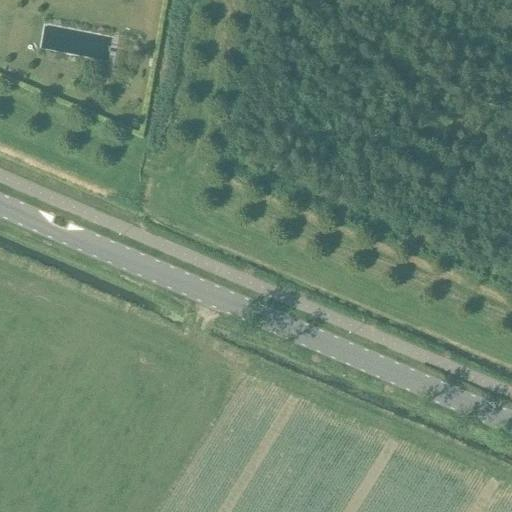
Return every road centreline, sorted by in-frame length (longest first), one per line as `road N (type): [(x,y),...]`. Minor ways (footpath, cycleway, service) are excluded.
road 1 (tertiary): [(511,425),(0,204)]
road 2 (track): [(191,160),(222,0)]
